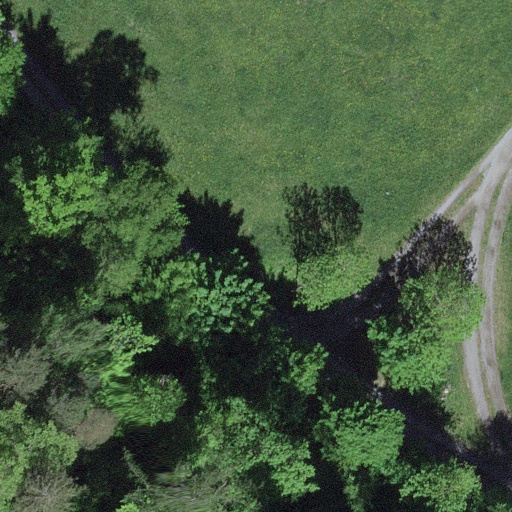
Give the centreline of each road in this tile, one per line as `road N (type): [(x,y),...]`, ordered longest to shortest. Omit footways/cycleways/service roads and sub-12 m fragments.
road 1 (track): [(304,347),(146,221),(0,34)]
road 2 (track): [(503,155),(483,258),(481,366),(500,456),(511,473)]
road 3 (track): [(304,347),(367,304),(511,146)]
road 4 (track): [(511,493),(304,347)]
